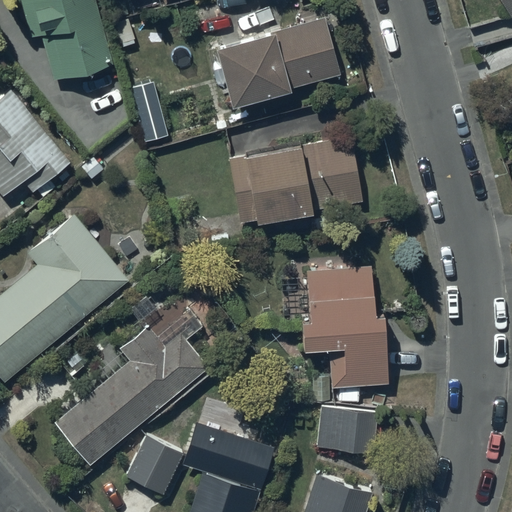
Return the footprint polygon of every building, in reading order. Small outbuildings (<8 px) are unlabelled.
[(20,0),(30,32),(40,29),(53,75),(113,59),(113,56),(119,55),(110,24),(103,26),(95,0),(20,0)] [(274,24),(215,40),(231,99),(340,70),(324,12),(274,26),(274,24)] [(9,81),(0,88),(0,188),(2,190),(22,174),(32,186),(35,183),(43,192),(56,181),(49,172),(70,155),(9,81)] [(243,149),(228,152),(240,218),(362,196),(350,130),(299,139),(298,136),(243,146),(243,149)] [(72,210),(26,248),(35,259),(0,287),(0,371),(4,377),(127,275),(72,210)] [(370,261),(306,265),(309,312),(301,312),(303,343),(328,341),(331,381),(388,377),(383,304),(373,305),(370,261)] [(55,415),(89,458),(208,362),(185,334),(202,320),(180,293),(119,342),(129,355),(55,415)] [(376,404),(321,399),(317,442),(373,447),(376,404)] [(200,418),(194,416),(193,420),(187,418),(182,432),(190,434),(182,458),(202,465),(186,511),(250,511),(274,441),(252,434),(253,431),(202,414),(200,418)] [(181,448),(146,430),(125,471),(161,489),(181,448)] [(361,511),(371,485),(316,467),(301,511),(361,511)]
